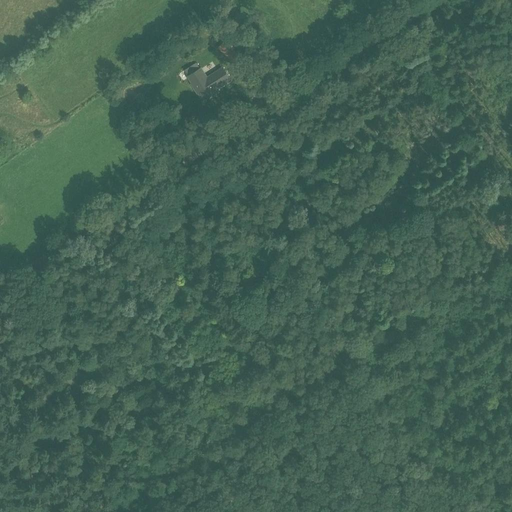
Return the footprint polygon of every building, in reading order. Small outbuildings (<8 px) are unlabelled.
[(232,48),(224,41),(218,48),(226,55),(232,48)] [(229,79),(222,69),(207,79),(200,69),(188,77),(203,99),(215,92),(212,88),(214,87),(215,88),(229,79)] [(64,381),(82,389),(87,377),(69,370),(64,381)] [(163,475),(168,472),(162,464),(158,467),(163,475)] [(142,492),(161,501),(166,491),(147,482),(142,492)]
